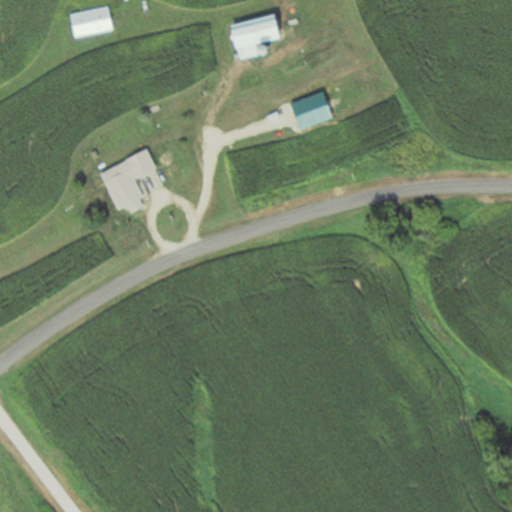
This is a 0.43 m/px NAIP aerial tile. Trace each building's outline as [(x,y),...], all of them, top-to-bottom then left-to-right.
[(78,39),(119,32),(115,8),(74,15),(78,39)] [(264,57),(263,46),(295,40),(290,17),(237,26),(244,60),(264,57)] [(346,55),(337,38),(274,72),(284,90),(346,55)] [(267,84),(266,81),(261,82),(260,77),(246,81),(248,89),(267,84)] [(295,108),(304,126),(368,96),(360,77),(295,108)] [(106,171),(114,191),(162,169),(154,150),(106,171)]
